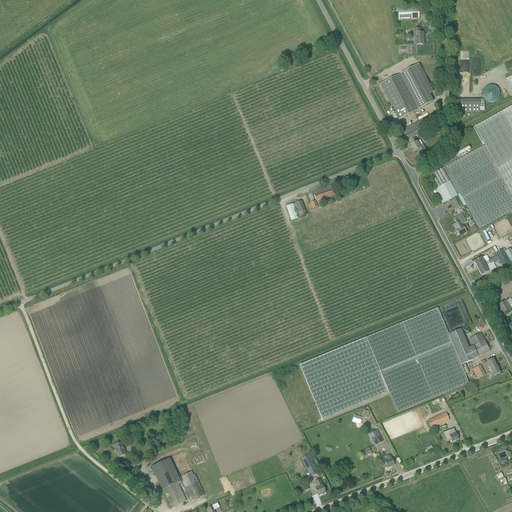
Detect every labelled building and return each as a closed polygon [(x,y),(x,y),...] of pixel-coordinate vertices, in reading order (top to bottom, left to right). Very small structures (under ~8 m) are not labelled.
[(399,20),(419,19),(419,8),(398,9),(399,20)] [(415,45),(423,45),(423,38),(424,37),(423,33),(420,33),(420,29),(414,29),(414,37),(415,37),(415,45)] [(380,84),(399,120),(433,102),(429,94),(433,93),(419,65),(380,84)] [(484,102),(499,101),(499,86),(483,86),(484,102)] [(479,100),(460,100),(459,112),(479,112),(479,100)] [(511,106),(482,123),(474,127),(484,146),(467,155),(431,175),(438,188),(435,190),(443,204),(450,200),(456,210),(466,205),(479,230),(511,211),(511,106)] [(429,117),(401,131),(403,135),(398,137),(402,144),(410,139),(413,144),(410,145),(414,152),(416,151),(418,155),(426,151),(423,145),(419,147),(417,142),(416,142),(414,137),(422,134),(422,133),(434,127),(429,117)] [(331,185),(313,192),(316,201),(319,200),(335,195),(331,185)] [(298,218),(306,215),(302,201),(293,204),(298,218)] [(286,206),(291,221),(298,219),(293,204),(286,206)] [(472,221),(469,224),(474,231),(477,229),(472,221)] [(464,226),(461,222),(454,226),(457,230),(456,231),(459,237),(466,233),(465,230),(468,228),(466,225),(464,226)] [(506,248),(503,249),(496,253),(504,267),(511,263),(505,253),(507,252),(506,251),(507,250),(506,248)] [(487,269),(489,268),(485,260),(483,261),(481,258),(474,262),(481,276),(488,272),(487,269)] [(510,306),(511,305),(511,301),(510,299),(507,301),(499,305),(500,308),(499,309),(502,314),(503,313),(504,314),(511,309),(510,306)] [(322,422),(390,394),(397,412),(468,383),(438,309),(366,338),(299,366),(322,422)] [(484,341),(473,347),(468,348),(461,330),(449,335),(461,365),(478,358),(490,352),(484,341)] [(480,334),(469,340),(473,347),(484,341),(480,334)] [(501,373),(493,359),(483,364),(485,369),(489,367),(494,377),(501,373)] [(475,368),(472,370),(477,380),(485,375),(480,366),(475,368)] [(427,419),(428,421),(431,429),(449,421),(446,413),(431,420),(430,418),(427,419)] [(450,440),(452,443),(459,440),(456,434),(454,429),(444,433),(447,441),(450,440)] [(382,442),(377,431),(369,435),(375,446),(382,442)] [(119,458),(123,456),(126,455),(121,443),(113,446),(115,451),(116,451),(119,458)] [(369,448),(360,452),(363,457),(372,453),(369,448)] [(496,470),(501,467),(491,450),(486,453),(496,470)] [(183,454),(172,459),(192,501),(204,495),(195,477),(194,477),(183,454)] [(301,459),(310,477),(318,473),(309,455),(301,459)] [(382,464),(385,469),(387,468),(388,469),(394,466),(392,459),(391,459),(390,456),(386,458),(387,461),(385,462),(382,464)] [(153,468),(171,508),(186,501),(183,495),(177,483),(180,482),(170,460),(167,462),(153,468)] [(315,489),(318,496),(325,493),(322,486),(320,480),(315,482),(318,488),(315,489)]
